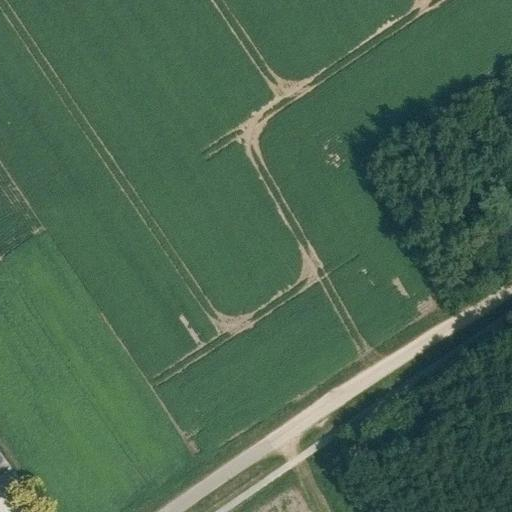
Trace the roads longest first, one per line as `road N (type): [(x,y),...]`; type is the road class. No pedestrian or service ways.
road 1 (track): [(277,438),(511,285)]
road 2 (unclassified): [(173,511),(277,438)]
